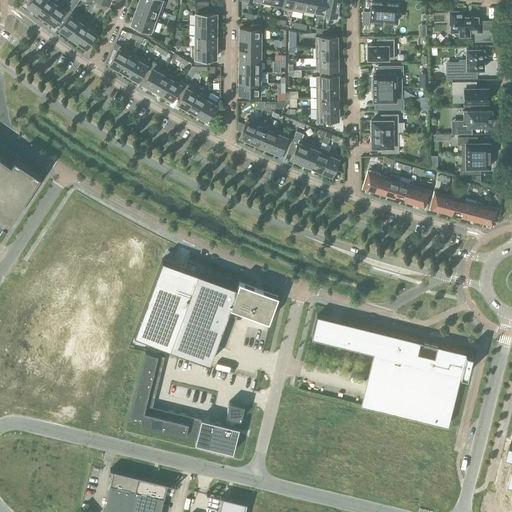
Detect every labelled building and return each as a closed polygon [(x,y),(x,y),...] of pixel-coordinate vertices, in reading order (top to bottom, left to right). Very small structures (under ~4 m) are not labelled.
[(28,0),(26,4),(36,12),(44,0),(28,0)] [(44,0),(36,12),(45,18),(57,1),(56,0),(44,0)] [(139,0),(138,2),(158,10),(161,11),(165,0),(139,0)] [(292,10),(294,0),(283,0),(282,8),(292,10)] [(304,9),(305,0),(294,0),(292,10),(304,12),(304,9)] [(304,9),(314,11),(316,0),(305,0),(304,9)] [(316,0),(314,11),(325,13),(327,0),(316,0)] [(338,12),(338,5),(339,0),(327,0),(325,13),(336,15),(337,12),(338,12)] [(57,1),(45,18),(54,25),(56,22),(61,26),(71,11),(57,1)] [(138,2),(135,13),(154,20),(154,19),(158,10),(138,2)] [(370,12),(363,11),(363,24),(370,25),(370,20),(396,21),(396,22),(397,22),(397,21),(396,21),(398,6),(398,5),(397,5),(388,4),(381,3),(372,3),(371,2),(371,4),(370,12)] [(195,24),(216,25),(216,13),(208,13),(208,7),(195,7),(195,24)] [(59,28),(68,35),(80,18),(71,11),(61,26),(59,28)] [(452,32),(459,32),(460,32),(460,33),(460,34),(468,34),(468,32),(475,32),(475,41),(491,40),(491,30),(480,30),(480,22),(479,22),(477,22),(477,17),(464,17),(464,12),(450,12),(451,15),(449,15),(449,22),(451,22),(451,25),(451,26),(451,31),(451,32),(452,32)] [(154,20),(135,13),(131,23),(138,26),(136,31),(148,36),(151,30),(154,32),(158,21),(154,19),(154,20)] [(68,35),(77,41),(89,24),(80,18),(68,35)] [(260,28),(260,24),(251,22),(251,28),(239,28),(239,39),(260,39),(264,40),(264,28),(260,28)] [(98,31),(89,24),(77,41),(86,48),(98,31)] [(195,35),(216,35),(216,25),(195,24),(195,35)] [(195,45),(195,46),(216,46),(216,35),(195,35),(195,45)] [(315,36),(315,47),(320,47),(333,47),(337,47),(337,36),(315,36)] [(381,38),(381,44),(367,45),(367,59),(394,58),(394,38),(381,38)] [(260,39),(239,39),(239,50),(260,50),(260,39)] [(119,69),(129,51),(120,45),(116,43),(113,48),(117,50),(109,64),(119,69)] [(195,46),(195,45),(191,45),(191,57),(195,57),(195,63),(207,63),(207,57),(216,57),(216,46),(195,46)] [(320,47),(315,47),(316,58),(337,58),(337,47),(333,47),(320,47)] [(460,61),(446,62),(446,69),(446,77),(476,77),(476,69),(483,69),(483,62),(485,62),(485,55),(483,55),(483,48),(480,48),(480,47),(473,47),(473,48),(466,49),(466,59),(460,60),(460,61)] [(260,61),(260,50),(239,50),(239,60),(260,61)] [(139,56),(129,51),(119,69),(128,75),(139,56)] [(139,56),(128,75),(138,80),(146,67),(151,70),(154,65),(149,62),(139,56)] [(337,69),(337,58),(316,58),(316,69),(319,69),(326,69),(337,69)] [(260,71),(260,61),(239,60),(239,71),(260,71)] [(143,83),(153,89),(163,70),(154,65),(151,70),(143,83)] [(372,87),(401,86),(401,74),(402,74),(402,66),(381,66),(381,73),(373,73),(373,78),(372,78),(372,87)] [(326,75),(326,69),(319,69),(319,75),(316,75),(316,87),(337,86),(337,75),(326,75)] [(173,76),(163,70),(153,89),(162,94),(171,79),(173,76)] [(239,71),(239,82),(260,82),(268,82),(268,72),(260,72),(260,71),(239,71)] [(171,79),(162,94),(172,100),(181,85),(171,79)] [(488,88),(472,88),(472,81),(452,81),(452,94),(464,93),(464,102),(488,102),(488,100),(490,100),(490,90),(488,90),(488,88)] [(259,99),(260,82),(239,82),(239,93),(250,93),(250,99),(259,99)] [(177,103),(187,109),(198,90),(188,84),(177,103)] [(316,87),(316,97),(338,97),(337,86),(316,87)] [(401,86),(372,87),(372,96),(373,96),(373,100),(382,100),(382,108),(403,107),(403,99),(401,99),(401,86)] [(207,95),(198,90),(187,109),(196,114),(207,95)] [(217,101),(207,95),(196,114),(206,120),(217,101)] [(316,97),(316,108),(338,108),(338,97),(316,97)] [(429,109),(429,107),(429,103),(429,97),(421,97),(421,103),(421,109),(429,109)] [(338,120),(338,108),(316,108),(317,121),(331,121),(331,122),(338,122),(338,120)] [(459,120),(459,134),(472,133),(472,126),(491,125),(491,124),(493,124),(493,116),(491,116),(491,110),(463,110),(463,120),(459,120)] [(371,133),(398,133),(398,113),(383,114),(383,120),(371,120),(371,133)] [(238,121),(237,130),(241,131),(239,136),(249,141),(258,121),(247,117),(244,124),(238,121)] [(268,125),(258,121),(249,141),(259,145),(268,125)] [(259,145),(269,149),(278,129),(268,125),(259,145)] [(288,134),(278,129),(269,149),(280,153),(284,143),(289,146),(292,140),(286,137),(288,134)] [(289,146),(287,152),(292,154),(291,158),(301,162),(309,143),(301,139),(303,133),(296,130),(292,140),(289,146)] [(372,147),(383,147),(383,153),(398,153),(398,133),(371,133),(372,147)] [(462,155),(491,155),(491,147),(489,147),(489,143),(477,143),(476,137),(458,137),(458,144),(461,144),(462,155)] [(314,160),(311,167),(321,171),(329,151),(331,145),(322,141),(319,147),(316,155),(314,160)] [(311,167),(314,160),(316,155),(319,147),(309,143),(301,162),(311,167)] [(339,155),(329,151),(321,171),(333,176),(335,169),(334,169),(339,155)] [(0,226),(2,224),(6,226),(40,175),(14,158),(10,163),(0,155),(0,226)] [(491,155),(462,155),(462,167),(460,167),(460,174),(480,173),(480,167),(489,167),(489,163),(491,163),(491,155)] [(379,175),(380,175),(381,172),(369,169),(363,188),(374,192),(379,175)] [(389,178),(384,195),(394,198),(399,181),(400,177),(390,174),(389,178)] [(437,176),(437,179),(441,181),(448,183),(450,177),(442,174),(441,174),(437,176)] [(389,178),(380,175),(379,175),(374,192),(384,195),(389,178)] [(409,184),(399,181),(394,198),(403,201),(409,184)] [(418,187),(409,184),(403,201),(413,204),(418,187)] [(429,190),(418,187),(413,204),(423,207),(429,190)] [(435,192),(430,209),(441,212),(445,194),(435,192)] [(455,197),(445,194),(441,212),(451,214),(455,197)] [(465,199),(455,197),(451,214),(461,217),(465,200),(465,199)] [(465,199),(465,200),(461,217),(470,219),(475,202),(476,202),(476,200),(465,197),(465,199)] [(70,238),(30,313),(40,319),(131,340),(134,334),(162,259),(166,247),(74,199),(57,231),(70,238)] [(485,205),(476,202),(475,202),(470,219),(480,222),(485,205)] [(496,208),(485,205),(480,222),(491,225),(496,208)] [(162,259),(134,334),(169,348),(209,363),(230,306),(268,320),(277,295),(239,281),(237,287),(162,259)] [(384,332),(329,318),(317,315),(311,337),(324,340),(379,354),(366,405),(447,425),(465,352),(384,332)] [(145,351),(141,369),(160,374),(164,355),(145,351)] [(0,389),(56,402),(63,371),(0,356),(0,389)] [(141,369),(138,380),(157,385),(160,374),(141,369)] [(88,377),(78,414),(127,425),(128,420),(136,390),(136,389),(88,377)] [(136,389),(136,390),(155,395),(157,385),(138,380),(136,389)] [(136,390),(128,420),(147,425),(152,405),(155,395),(136,390)] [(229,401),(224,423),(239,427),(239,426),(244,405),(229,401)] [(152,405),(147,425),(162,428),(163,426),(162,426),(166,409),(152,405)] [(166,409),(162,426),(163,426),(162,428),(173,431),(173,428),(177,412),(166,409)] [(173,428),(173,431),(184,434),(189,415),(177,412),(173,428)] [(189,415),(184,434),(196,437),(201,417),(189,415)] [(196,437),(194,442),(207,445),(208,440),(213,420),(201,417),(196,437)] [(208,440),(207,445),(233,452),(239,426),(239,427),(224,423),(213,420),(208,440)] [(164,497),(167,484),(167,483),(138,476),(113,470),(109,484),(110,484),(109,486),(108,491),(102,511),(160,511),(164,498),(164,497)] [(243,511),(246,503),(222,497),(222,498),(218,511),(243,511)]
